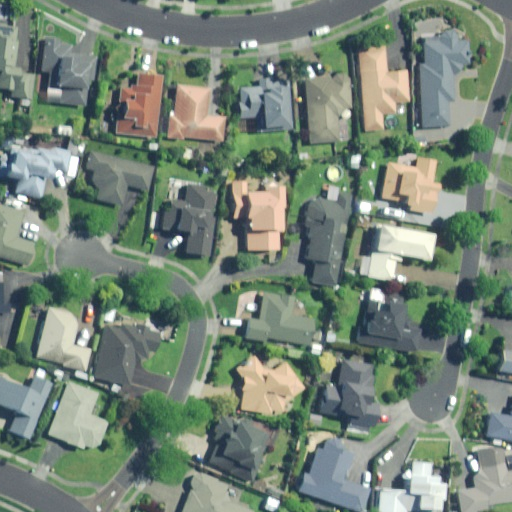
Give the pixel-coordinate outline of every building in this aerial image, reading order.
[(12,28),(0,27),(0,89),(6,90),(5,98),(27,99),(29,75),(10,74),(12,28)] [(451,41),(451,39),(433,39),(433,42),(417,43),(418,61),(413,61),(416,128),(444,127),(443,101),(449,101),(448,76),(462,62),(461,41),(451,41)] [(66,43),(39,40),(36,71),(45,72),(41,102),(80,107),(83,80),(89,81),(91,58),(65,55),(66,43)] [(382,73),(380,51),(353,53),(360,132),(380,130),(378,115),(392,114),(391,104),(404,103),(401,72),(382,73)] [(336,142),(333,119),(347,107),(344,74),(299,78),(306,145),(336,142)] [(157,77),(128,75),(127,87),(115,86),(111,135),(125,136),(137,137),(151,139),(157,77)] [(164,115),(162,140),(180,142),(180,139),(217,142),(220,118),(202,116),(204,89),(172,86),(169,115),(164,115)] [(286,128),(286,88),(234,88),(234,118),(255,118),(255,128),(286,128)] [(0,179),(13,183),(10,193),(13,194),(12,200),(23,203),(25,197),(37,200),(45,168),(62,173),(67,153),(46,148),(46,151),(26,146),(24,152),(8,148),(3,164),(0,163),(0,179)] [(149,168),(86,151),(81,169),(90,171),(86,184),(95,187),(91,200),(117,206),(122,186),(143,192),(149,168)] [(358,156),(347,155),(346,167),(357,168),(358,156)] [(431,161),(399,156),(397,166),(383,163),(377,199),(390,201),(391,195),(398,196),(397,205),(409,207),(408,212),(428,215),(433,184),(428,184),(431,161)] [(277,179),(250,179),(250,181),(242,181),(227,182),(227,219),(242,219),(242,251),(274,251),(274,232),(277,232),(277,179)] [(211,186),(183,182),(180,202),(165,200),(164,208),(160,208),(157,230),(182,233),(179,253),(204,257),(209,219),(207,219),(211,186)] [(347,200),(334,198),(333,204),(312,201),(303,207),(301,221),(305,222),(302,237),(306,238),(302,261),(310,263),(306,284),(332,288),(347,200)] [(20,212),(0,206),(0,259),(23,266),(29,244),(12,239),(20,212)] [(431,235),(372,225),(363,278),(388,282),(392,255),(427,261),(431,235)] [(381,291),(362,289),(357,349),(413,353),(415,330),(397,328),(400,295),(381,294),(381,291)] [(289,296),(259,292),(255,319),(243,318),(240,339),(261,342),(261,339),(305,346),(309,319),(286,316),(289,296)] [(68,316),(44,309),(31,357),(58,365),(57,366),(79,372),(85,351),(67,346),(72,325),(68,316)] [(151,333),(116,323),(115,329),(103,325),(87,384),(122,394),(132,358),(144,361),(151,333)] [(511,353),(496,350),(492,373),(511,376),(511,353)] [(236,409),(268,415),(269,412),(279,413),(280,403),(300,389),(281,363),(268,372),(260,369),(249,358),(232,370),(237,377),(236,391),(238,392),(236,409)] [(372,364),(336,358),(333,372),(330,387),(321,385),(316,413),(345,418),(343,433),(368,437),(374,404),(365,403),(372,364)] [(47,385),(29,377),(23,392),(0,382),(0,408),(11,413),(3,431),(25,440),(47,385)] [(94,394),(64,383),(43,435),(91,454),(103,422),(85,415),(94,394)] [(511,395),(511,396),(507,417),(487,413),(482,437),(511,442),(511,395)] [(261,434),(217,419),(209,442),(212,443),(203,470),(248,485),(255,466),(251,464),(261,434)] [(349,454),(315,443),(304,477),(296,474),(290,491),(353,511),(357,511),(365,490),(340,482),(349,454)] [(500,447),(473,450),(475,473),(469,474),(471,489),(454,491),(455,511),(482,511),(482,505),(511,502),(511,456),(501,458),(500,447)] [(427,464),(408,464),(408,474),(401,473),(400,494),(412,495),(411,510),(435,511),(436,485),(426,484),(427,464)] [(230,489),(190,473),(184,488),(188,490),(179,511),(248,511),(250,508),(226,499),(230,489)] [(400,511),(402,495),(375,494),(374,511),(400,511)]
